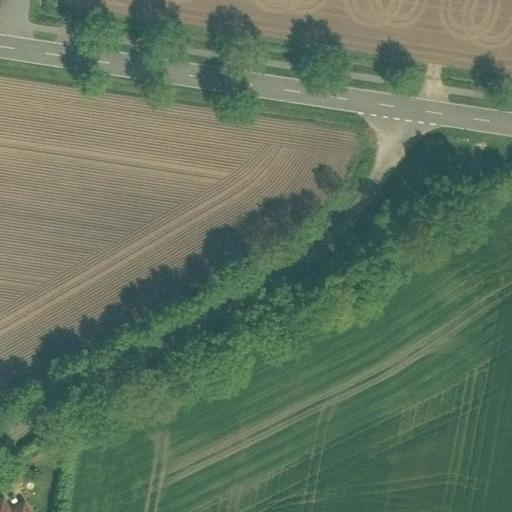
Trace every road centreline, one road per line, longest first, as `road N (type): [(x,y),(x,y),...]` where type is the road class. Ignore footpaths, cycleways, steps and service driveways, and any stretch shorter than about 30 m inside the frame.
road 1 (residential): [(0,437),(290,267),(347,221),(375,187),(409,105)]
road 2 (tertiary): [(409,105),(0,43)]
